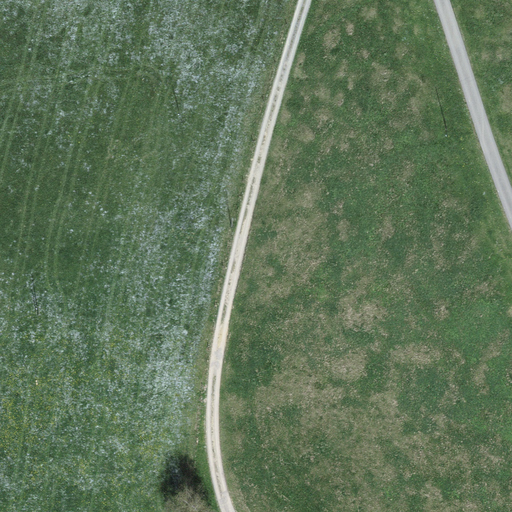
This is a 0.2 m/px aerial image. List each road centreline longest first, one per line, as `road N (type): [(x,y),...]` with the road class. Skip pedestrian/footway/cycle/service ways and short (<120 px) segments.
road 1 (track): [(228,511),(212,422),(220,332),(305,0)]
road 2 (track): [(443,0),(511,209)]
